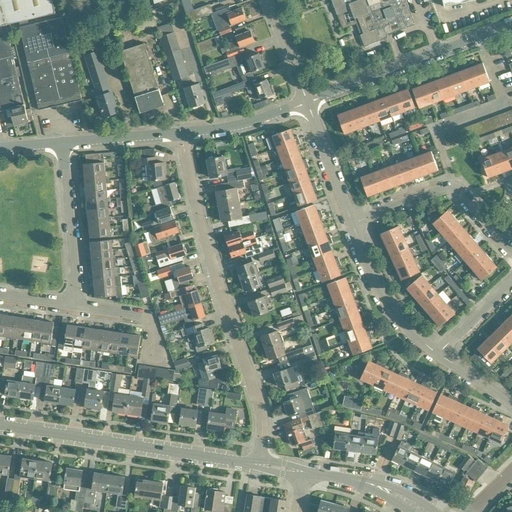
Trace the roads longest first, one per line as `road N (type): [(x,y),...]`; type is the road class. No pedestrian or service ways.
road 1 (residential): [(257,463),(260,408),(201,239),(181,131)]
road 2 (tertiary): [(257,463),(0,425)]
road 3 (residential): [(511,24),(307,102)]
road 4 (residential): [(511,249),(451,187),(351,222)]
road 5 (residential): [(80,313),(60,142)]
road 6 (residential): [(437,353),(393,312),(351,222)]
road 7 (tertiary): [(435,511),(375,481),(305,471)]
road 8 (residential): [(181,131),(254,121),(307,102)]
road 9 (residential): [(351,222),(307,102)]
road 10 (residential): [(60,142),(181,131)]
